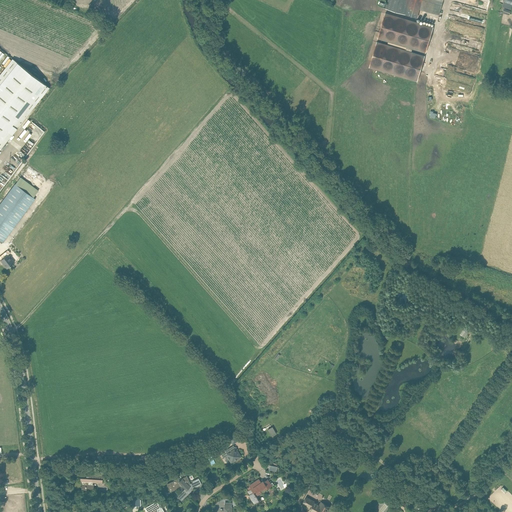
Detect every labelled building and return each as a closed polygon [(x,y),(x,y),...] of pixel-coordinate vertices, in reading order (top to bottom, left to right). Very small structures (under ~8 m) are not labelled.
[(387,0),(386,8),(385,9),(406,15),(408,15),(413,17),(415,12),(418,0),(387,0)] [(422,0),(420,9),(439,15),(443,0),(422,0)] [(511,0),(504,0),(502,6),(511,9),(511,6),(511,0)] [(433,27),(407,19),(385,12),(378,38),(425,53),(433,27)] [(377,41),(369,67),(417,81),(425,55),(377,41)] [(13,59),(0,75),(0,149),(49,88),(13,59)] [(0,204),(0,240),(3,242),(35,199),(15,184),(0,204)] [(14,263),(8,254),(9,254),(6,251),(3,254),(5,257),(0,260),(7,268),(14,263)] [(274,426),(268,429),(272,436),(278,433),(274,426)] [(229,439),(232,444),(239,440),(235,434),(229,439)] [(237,449),(236,447),(235,447),(233,445),(225,450),(224,448),(219,451),(223,458),(227,456),(231,463),(241,456),(236,450),(237,449)] [(86,476),(88,476),(88,478),(80,478),(80,481),(82,482),(81,489),(86,489),(86,487),(93,488),(94,484),(92,484),(92,482),(102,483),(103,473),(86,472),(86,476)] [(178,478),(167,484),(170,492),(171,492),(171,491),(183,486),(185,488),(185,489),(180,494),(184,498),(185,497),(189,493),(189,492),(190,491),(193,489),(192,488),(201,484),(199,478),(192,481),(193,482),(190,483),(187,476),(182,478),(180,480),(178,478)] [(249,490),(247,491),(249,494),(248,495),(254,504),(258,501),(259,501),(256,496),(261,493),(261,492),(260,490),(264,487),(265,489),(266,490),(272,486),(274,485),(272,482),(270,483),(269,482),(268,480),(268,479),(263,482),(263,481),(261,482),(259,479),(250,484),(251,485),(247,488),(249,490)] [(308,497),(304,504),(310,507),(312,508),(311,510),(315,511),(327,511),(328,511),(330,507),(322,502),(320,505),(308,497)] [(164,511),(160,504),(158,500),(153,503),(147,507),(145,508),(147,511),(164,511)] [(397,504),(404,509),(407,505),(400,500),(397,504)]
